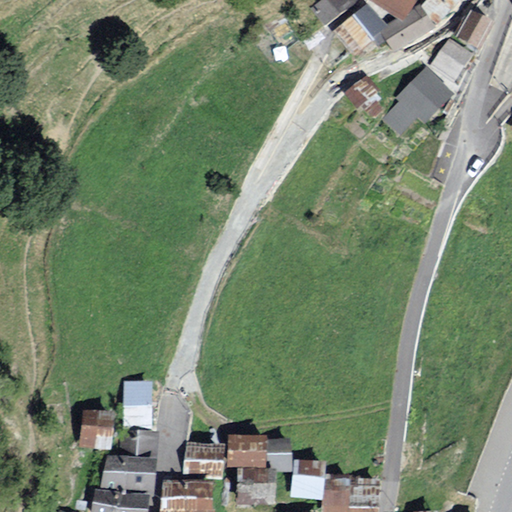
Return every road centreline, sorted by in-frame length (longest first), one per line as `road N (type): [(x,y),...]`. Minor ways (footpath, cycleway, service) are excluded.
road 1 (residential): [(386,511),(412,320),(467,136)]
road 2 (residential): [(249,204),(174,382),(163,471),(149,511)]
road 3 (residential): [(473,0),(452,34),(340,90),(249,204)]
road 4 (residential): [(328,36),(248,184),(249,204)]
road 5 (residential): [(467,136),(508,0)]
